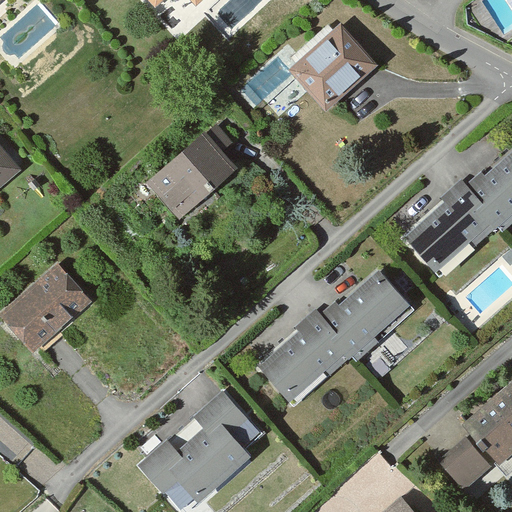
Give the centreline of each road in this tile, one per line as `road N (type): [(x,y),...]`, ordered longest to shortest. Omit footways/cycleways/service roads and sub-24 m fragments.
road 1 (residential): [(60,486),(511,83)]
road 2 (residential): [(388,455),(511,349)]
